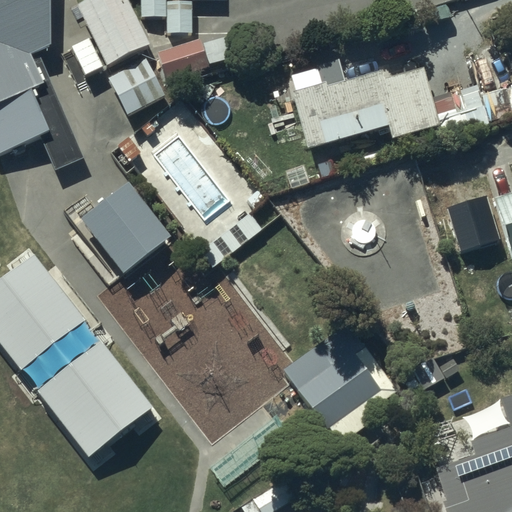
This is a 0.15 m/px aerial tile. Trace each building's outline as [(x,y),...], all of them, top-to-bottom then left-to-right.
[(45,0),(0,0),(0,155),(40,139),(54,173),(84,160),(38,53),(61,43),(53,25),(46,28),(45,0)] [(89,0),(73,8),(101,70),(145,50),(122,0),(89,0)] [(164,20),(165,5),(164,0),(136,0),(137,20),(164,20)] [(165,5),(164,20),(164,37),(189,37),(189,5),(165,5)] [(196,44),(154,56),(162,83),(204,71),(196,44)] [(141,62),(105,81),(124,119),(160,100),(141,62)] [(288,96),(303,153),(383,131),(386,145),(432,133),(434,143),(486,129),(481,108),(432,121),(419,73),(380,83),(378,74),(340,84),(335,65),(312,71),(316,88),(288,96)] [(511,82),(499,87),(510,121),(511,120),(511,82)] [(166,112),(115,153),(125,166),(126,165),(187,238),(211,271),(219,265),(261,231),(249,216),(256,210),(212,157),(215,155),(191,127),(183,133),(166,112)] [(305,161),(280,170),(287,190),(312,181),(305,161)] [(82,228),(73,238),(110,289),(122,280),(126,284),(175,247),(131,191),(82,228)] [(446,216),(460,260),(501,247),(487,203),(446,216)] [(511,206),(499,210),(511,254),(511,206)] [(84,330),(35,267),(0,293),(0,341),(26,375),(84,330)] [(295,363),(278,375),(287,388),(333,453),(377,422),(371,413),(394,397),(344,328),(295,363)] [(152,418),(102,354),(45,399),(94,463),(152,418)] [(428,361),(409,374),(421,393),(441,381),(428,361)] [(439,506),(441,511),(511,511),(511,401),(495,406),(504,434),(465,446),(469,460),(432,472),(442,505),(439,506)] [(270,416),(204,468),(218,486),(285,436),(270,416)]
